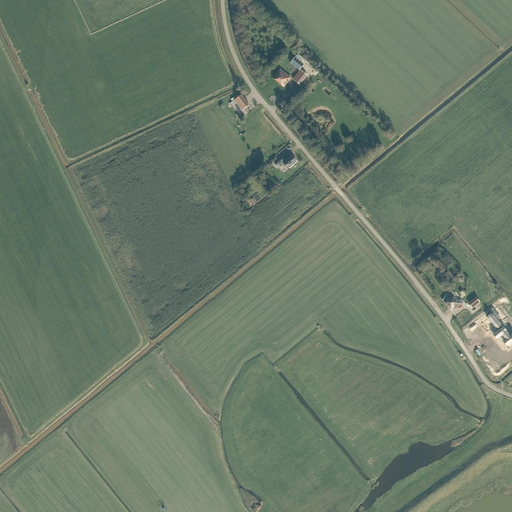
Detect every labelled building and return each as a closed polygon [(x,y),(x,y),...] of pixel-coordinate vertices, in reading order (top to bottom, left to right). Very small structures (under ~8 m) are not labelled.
[(295,57),(290,63),(299,71),(304,65),(295,57)] [(273,78),(284,87),(290,78),(287,76),(288,75),(280,69),(273,78)] [(300,70),(293,79),(300,85),(307,76),(300,70)] [(231,103),(230,104),(231,104),(238,112),(241,117),(246,113),(243,110),(249,105),(241,94),(230,103),(231,103)] [(277,162),(279,161),(275,157),(269,162),(270,163),(268,165),(269,167),(276,161),(277,162)] [(283,162),(284,164),(283,165),(285,166),(288,169),(296,162),(292,157),(286,161),(285,160),(284,161),(282,158),(279,161),(277,162),(275,164),(277,167),(283,162)] [(447,296),(442,300),(449,309),(450,308),(452,311),(461,305),(462,304),(463,303),(461,299),(459,301),(457,297),(456,297),(457,296),(452,290),(446,295),(447,296)] [(477,298),(469,304),(473,308),(480,303),(477,298)] [(492,309),(485,314),(498,329),(493,333),(496,337),(501,333),(505,338),(503,340),(507,345),(511,340),(511,333),(509,335),(496,319),(499,317),(492,309)]
